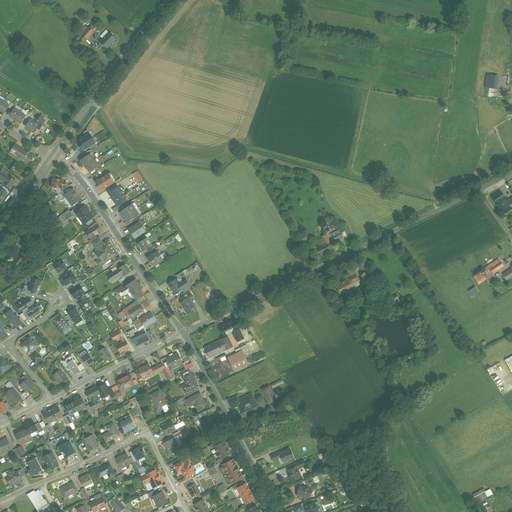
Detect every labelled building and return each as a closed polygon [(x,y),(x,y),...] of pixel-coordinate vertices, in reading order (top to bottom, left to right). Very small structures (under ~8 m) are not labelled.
[(89,27),(79,38),(82,41),(84,42),(94,31),(89,27)] [(109,33),(103,40),(101,37),(98,40),(107,48),(111,44),(112,44),(113,42),(113,41),(116,39),(113,36),(113,34),(112,33),(110,33),(109,33)] [(94,51),(84,42),(82,41),(77,47),(88,57),(94,51)] [(485,74),(484,88),(496,89),(497,76),(485,74)] [(9,105),(4,102),(0,107),(0,109),(4,112),(4,113),(5,113),(8,107),(9,105)] [(15,108),(13,110),(10,116),(15,119),(15,120),(20,112),(15,108)] [(20,112),(15,120),(16,120),(21,123),(25,118),(26,116),(20,112)] [(40,117),(37,123),(34,126),(38,128),(40,130),(46,121),(40,117)] [(30,121),(26,127),(32,130),(34,126),(37,123),(31,119),(30,121)] [(78,145),(77,146),(78,149),(80,148),(82,151),(90,147),(92,149),(97,146),(96,143),(89,133),(88,131),(84,133),(85,135),(79,140),(79,141),(77,143),(78,145)] [(21,148),(15,144),(13,149),(18,152),(21,148)] [(26,151),(21,148),(18,152),(16,155),(20,158),(19,158),(20,159),(21,158),(28,162),(33,156),(29,153),(31,151),(30,152),(26,150),(26,151)] [(86,156),(80,160),(85,166),(93,161),(91,158),(92,157),(90,154),(86,156)] [(93,161),(85,166),(89,172),(95,168),(99,166),(97,162),(96,163),(94,160),(96,159),(93,161)] [(24,169),(16,163),(11,169),(20,175),(24,169)] [(138,171),(133,174),(139,184),(144,181),(138,171)] [(109,174),(96,182),(102,190),(114,182),(109,174)] [(16,181),(9,176),(8,176),(5,182),(4,183),(11,188),(16,181)] [(63,180),(53,179),(52,187),(61,188),(62,188),(62,184),(63,180)] [(127,201),(118,187),(109,193),(118,206),(127,201)] [(81,199),(73,189),(66,194),(65,195),(66,197),(72,205),(81,199)] [(489,197),(499,191),(498,189),(487,194),(489,197)] [(62,192),(57,196),(61,201),(66,197),(65,195),(66,194),(63,191),(62,192)] [(506,197),(501,191),(493,197),(501,208),(507,204),(503,199),(506,197)] [(507,204),(501,208),(505,213),(511,208),(508,203),(507,204)] [(124,210),(120,212),(123,217),(135,210),(135,209),(134,210),(131,205),(132,205),(124,210)] [(85,206),(76,213),(80,218),(81,217),(85,223),(84,224),(93,217),(85,206)] [(135,210),(123,217),(126,222),(130,220),(138,214),(137,215),(135,210)] [(70,211),(63,216),(67,220),(73,215),(70,211)] [(149,212),(143,215),(147,222),(153,219),(149,212)] [(95,221),(88,227),(90,229),(97,224),(95,221)] [(132,227),(129,229),(135,238),(146,231),(145,231),(143,227),(140,222),(136,225),(136,226),(132,228),(132,227)] [(90,229),(87,231),(87,234),(88,236),(89,236),(91,238),(95,235),(102,231),(98,224),(90,229)] [(49,228),(39,239),(45,245),(56,233),(49,228)] [(343,228),(335,232),(338,239),(346,236),(343,228)] [(25,237),(18,232),(11,243),(18,248),(25,237)] [(99,237),(92,242),(96,249),(103,244),(99,237)] [(144,239),(138,244),(143,251),(150,247),(144,239)] [(103,244),(96,249),(102,258),(98,261),(99,262),(98,263),(100,265),(103,263),(105,262),(105,263),(112,258),(113,258),(118,254),(108,240),(103,244)] [(325,243),(317,247),(321,256),(334,249),(330,241),(325,243)] [(155,243),(152,245),(153,246),(148,249),(150,252),(157,248),(158,247),(155,243)] [(32,254),(26,249),(23,253),(30,258),(32,254)] [(158,251),(148,258),(150,262),(151,261),(154,265),(159,262),(159,263),(164,260),(158,251)] [(25,260),(18,255),(12,263),(19,268),(25,260)] [(365,259),(358,262),(362,271),(369,268),(365,259)] [(498,259),(488,266),(493,273),(504,266),(500,261),(498,259)] [(54,265),(56,269),(58,272),(67,267),(62,260),(54,265)] [(51,272),(56,269),(54,265),(52,262),(47,266),(51,272)] [(126,264),(118,269),(122,275),(123,277),(131,272),(126,264)] [(488,266),(483,270),(488,277),(493,273),(488,266)] [(511,268),(503,275),(507,280),(511,275),(511,268)] [(118,269),(108,276),(112,282),(122,275),(118,269)] [(71,271),(61,278),(66,285),(76,279),(71,271)] [(183,271),(176,276),(178,278),(179,280),(181,279),(186,276),(183,271)] [(485,279),(480,272),(474,277),(479,284),(485,279)] [(355,274),(349,277),(350,279),(353,284),(358,281),(355,274)] [(30,287),(29,290),(31,290),(36,292),(40,281),(33,279),(31,283),(30,283),(29,286),(30,287)] [(73,284),(75,288),(83,283),(80,279),(73,284)] [(177,279),(169,284),(175,293),(179,290),(179,292),(183,289),(184,292),(185,292),(189,289),(191,288),(187,281),(184,283),(181,285),(177,279)] [(348,280),(335,286),(340,295),(352,289),(350,285),(353,284),(350,279),(348,280)] [(136,280),(127,286),(130,291),(133,295),(134,294),(139,290),(142,289),(136,280)] [(75,288),(70,291),(74,298),(84,292),(81,287),(84,285),(83,283),(75,288)] [(479,293),(473,284),(466,288),(471,297),(479,293)] [(121,286),(115,290),(118,295),(119,293),(118,292),(123,288),(121,286)] [(123,288),(118,292),(119,293),(121,296),(124,295),(130,291),(127,286),(123,288)] [(189,289),(185,292),(189,297),(190,297),(191,298),(194,296),(189,289)] [(139,290),(134,294),(138,300),(143,296),(139,290)] [(23,292),(22,291),(21,296),(27,298),(26,300),(29,298),(31,294),(30,294),(23,292)] [(396,294),(391,297),(395,304),(400,301),(396,294)] [(143,296),(138,300),(140,304),(141,305),(147,301),(143,296)] [(26,300),(24,301),(24,300),(20,302),(21,303),(17,306),(21,311),(22,310),(23,313),(26,311),(29,309),(27,307),(33,303),(32,301),(33,299),(29,298),(26,300)] [(84,300),(79,304),(85,313),(92,309),(91,307),(91,306),(93,305),(90,299),(89,298),(84,300)] [(190,298),(186,301),(185,300),(181,303),(188,314),(196,309),(190,298)] [(3,301),(8,308),(12,305),(6,299),(3,301)] [(138,300),(126,308),(131,316),(134,321),(140,319),(137,314),(143,311),(139,305),(140,304),(138,300)] [(146,315),(151,312),(153,310),(147,301),(141,305),(140,304),(139,305),(143,311),(146,315)] [(28,313),(27,314),(30,317),(32,320),(42,313),(38,307),(28,313)] [(126,308),(119,314),(124,322),(128,319),(127,318),(131,316),(126,308)] [(22,323),(11,309),(5,314),(16,328),(22,323)] [(72,311),(69,313),(70,314),(74,322),(75,324),(78,322),(79,322),(82,320),(75,309),(71,311),(72,311)] [(23,313),(20,315),(25,321),(30,317),(27,314),(28,313),(26,311),(23,313)] [(143,311),(137,314),(140,319),(145,327),(146,327),(150,324),(153,322),(156,320),(151,312),(146,315),(143,311)] [(70,314),(66,317),(70,321),(72,323),(74,322),(70,314)] [(67,323),(61,315),(55,321),(64,331),(67,329),(70,326),(67,323)] [(140,319),(134,321),(133,322),(139,331),(145,327),(140,319)] [(231,321),(225,324),(226,325),(224,325),(223,325),(221,326),(221,327),(220,328),(223,336),(232,331),(237,342),(238,341),(243,339),(239,328),(235,320),(231,322),(231,321)] [(120,330),(111,335),(114,341),(120,338),(123,336),(120,330)] [(132,330),(128,333),(130,337),(135,344),(136,346),(149,339),(146,333),(136,338),(132,330)] [(39,345),(31,336),(22,344),(30,353),(39,345)] [(123,336),(120,338),(122,342),(116,345),(120,353),(130,348),(126,340),(125,341),(123,336)] [(220,340),(205,348),(210,358),(225,351),(233,347),(228,336),(220,340)] [(111,349),(106,341),(103,344),(105,348),(108,351),(111,349)] [(49,345),(47,349),(54,354),(57,350),(49,345)] [(246,345),(240,348),(242,351),(243,353),(245,358),(251,355),(246,345)] [(108,351),(105,348),(99,351),(101,354),(101,355),(102,358),(103,358),(105,361),(111,357),(108,351)] [(37,352),(31,358),(36,364),(42,358),(37,352)] [(178,353),(174,356),(171,357),(167,359),(172,369),(183,363),(178,353)] [(237,353),(228,358),(234,370),(248,363),(245,358),(243,353),(238,355),(237,353)] [(94,362),(89,354),(87,355),(86,354),(84,356),(83,357),(82,358),(84,361),(88,366),(94,362)] [(0,357),(0,373),(1,375),(13,365),(8,359),(6,360),(3,356),(2,356),(0,357)] [(74,360),(71,356),(65,360),(68,363),(66,365),(69,368),(68,369),(71,372),(71,371),(75,375),(78,373),(82,371),(78,366),(77,363),(75,360),(74,360)] [(172,372),(167,363),(164,364),(166,368),(169,374),(172,372)] [(149,365),(139,369),(144,379),(143,378),(153,373),(154,374),(149,364),(149,365)] [(169,374),(166,368),(163,370),(168,381),(171,379),(169,374)] [(60,370),(54,375),(57,377),(56,378),(60,383),(67,377),(60,370)] [(189,370),(182,374),(184,378),(191,375),(189,370)] [(129,374),(117,381),(121,389),(127,386),(128,388),(135,385),(129,374)] [(198,387),(192,374),(191,375),(184,378),(187,385),(183,387),(186,393),(198,387)] [(34,386),(24,376),(21,379),(24,382),(21,385),(26,391),(28,392),(34,386)] [(282,380),(272,385),(273,388),(284,383),(282,380)] [(15,387),(10,381),(5,385),(7,388),(8,387),(11,390),(12,389),(13,389),(15,387)] [(108,390),(105,384),(98,388),(100,394),(102,398),(110,394),(108,390)] [(97,386),(87,391),(91,399),(93,403),(97,401),(97,399),(99,398),(98,395),(100,394),(98,388),(97,386)] [(269,386),(262,390),(265,395),(267,398),(266,398),(269,403),(276,399),(269,386)] [(11,390),(5,395),(13,404),(20,398),(13,389),(12,389),(11,390)] [(28,392),(26,391),(22,394),(26,399),(31,395),(28,392)] [(160,391),(151,396),(158,409),(163,407),(166,413),(170,411),(167,405),(160,391)] [(203,400),(200,393),(186,400),(187,403),(188,406),(195,403),(198,409),(203,407),(206,405),(203,399),(203,400)] [(239,400),(237,401),(239,405),(243,413),(243,412),(244,413),(247,411),(248,410),(257,406),(252,394),(239,400)] [(138,397),(131,400),(135,408),(136,410),(140,408),(138,404),(141,403),(138,397)] [(184,397),(177,401),(180,406),(187,403),(186,400),(184,397)] [(238,397),(229,401),(233,408),(239,405),(237,401),(239,400),(238,397)] [(82,398),(74,402),(78,411),(86,407),(86,406),(82,398)] [(93,403),(90,405),(92,409),(100,406),(98,401),(97,401),(93,403)] [(74,402),(66,406),(70,415),(74,413),(77,418),(80,416),(81,418),(82,418),(78,411),(74,402)] [(63,416),(58,406),(51,410),(56,419),(63,416)] [(135,408),(130,411),(133,417),(138,414),(136,410),(135,408)] [(51,410),(44,413),(49,423),(56,419),(51,410)] [(206,411),(194,417),(196,422),(199,420),(208,415),(206,411)] [(76,429),(69,415),(66,416),(69,421),(70,423),(73,430),(76,429)] [(127,420),(120,423),(125,433),(134,428),(132,426),(135,425),(130,415),(125,417),(127,420)] [(208,415),(199,420),(196,422),(199,426),(202,425),(207,435),(213,432),(213,431),(216,430),(211,420),(209,415),(208,415)] [(33,420),(25,425),(27,429),(29,434),(37,430),(38,430),(35,425),(33,420)] [(169,423),(168,423),(166,423),(166,425),(162,427),(166,435),(169,433),(170,433),(171,433),(171,432),(176,430),(172,421),(169,423)] [(39,423),(35,425),(38,430),(37,430),(39,433),(44,430),(39,423)] [(114,423),(108,426),(109,429),(109,430),(111,432),(103,436),(107,442),(120,436),(116,428),(114,423)] [(27,430),(21,432),(16,434),(21,445),(28,441),(28,440),(31,438),(29,434),(27,429),(26,429),(27,430)] [(70,432),(65,434),(69,441),(74,439),(70,432)] [(93,435),(83,439),(89,451),(99,446),(93,435)] [(7,439),(4,440),(0,441),(0,447),(3,453),(2,452),(12,447),(12,448),(13,448),(8,438),(7,439)] [(174,438),(164,443),(170,455),(180,450),(174,438)] [(69,441),(59,446),(63,454),(66,452),(68,456),(75,453),(69,441)] [(218,445),(214,447),(215,447),(218,453),(227,447),(224,442),(218,445)] [(22,446),(17,449),(20,455),(21,456),(26,454),(22,446)] [(141,447),(133,452),(133,451),(132,451),(137,460),(146,455),(141,447)] [(227,447),(218,453),(221,458),(221,459),(225,457),(231,453),(227,447)] [(289,449),(280,453),(282,457),(283,461),(293,457),(289,449)] [(274,460),(282,457),(280,453),(279,452),(271,455),(274,460)] [(52,453),(44,457),(49,469),(58,465),(52,453)] [(127,454),(123,456),(117,459),(116,459),(121,468),(121,467),(127,464),(127,465),(132,463),(127,454)] [(32,470),(29,471),(31,476),(34,474),(35,475),(39,473),(39,472),(42,470),(37,459),(28,463),(32,470)] [(237,466),(233,459),(222,465),(232,484),(243,478),(240,471),(237,466)] [(306,466),(303,460),(295,464),(296,467),(297,467),(298,469),(306,466)] [(183,461),(175,465),(178,472),(182,470),(186,467),(185,465),(183,461)] [(189,462),(185,465),(186,467),(182,470),(186,477),(190,475),(191,476),(194,474),(194,472),(193,470),(193,469),(194,468),(193,466),(191,466),(189,462)] [(110,463),(99,469),(98,468),(95,470),(94,470),(98,478),(108,473),(110,478),(115,475),(110,463)] [(215,466),(209,469),(212,476),(218,472),(215,466)] [(296,467),(288,470),(291,476),(290,476),(292,481),(298,479),(301,478),(302,477),(300,474),(300,473),(298,469),(297,467),(296,467)] [(26,474),(23,468),(18,471),(21,477),(26,474)] [(14,470),(7,473),(9,476),(6,477),(11,486),(22,480),(21,477),(18,471),(15,472),(14,470)] [(155,471),(142,477),(145,484),(150,481),(151,484),(160,480),(160,479),(158,474),(157,474),(155,471)] [(88,474),(80,479),(80,478),(84,487),(89,484),(89,483),(92,481),(88,474)] [(193,478),(187,481),(189,484),(185,486),(187,489),(188,488),(195,484),(196,484),(193,478)] [(160,480),(151,484),(153,488),(162,483),(160,480)] [(73,482),(61,489),(65,498),(69,496),(68,495),(71,493),(72,495),(78,492),(73,482)] [(306,486),(303,487),(300,486),(299,488),(298,488),(297,489),(297,490),(297,492),(298,492),(297,495),(299,496),(299,497),(300,498),(302,499),(303,498),(303,497),(306,498),(310,496),(312,488),(311,488),(312,484),(311,483),(306,486)] [(195,484),(188,488),(193,496),(192,496),(193,497),(200,493),(200,492),(195,484)] [(224,484),(218,487),(221,493),(227,490),(224,484)] [(242,486),(237,488),(242,496),(250,491),(246,484),(242,486)] [(484,489),(473,495),(477,502),(488,497),(485,492),(484,489)] [(156,490),(148,494),(150,498),(153,497),(153,496),(158,494),(156,490)] [(40,499),(34,491),(28,495),(38,510),(44,507),(40,499)] [(209,491),(202,495),(204,499),(212,495),(210,491),(209,491)] [(250,491),(242,496),(246,504),(250,502),(255,499),(250,491)] [(158,494),(153,496),(153,497),(159,507),(168,503),(162,492),(158,494)] [(102,497),(96,500),(100,509),(106,506),(103,500),(102,497)] [(90,503),(91,506),(95,511),(100,509),(96,500),(90,503)] [(118,511),(119,511),(125,508),(118,500),(112,505),(118,511)] [(203,500),(195,504),(197,508),(196,508),(198,511),(199,511),(204,511),(208,510),(203,500)] [(314,503),(306,506),(307,511),(317,511),(317,509),(318,509),(317,505),(315,506),(314,503)]
